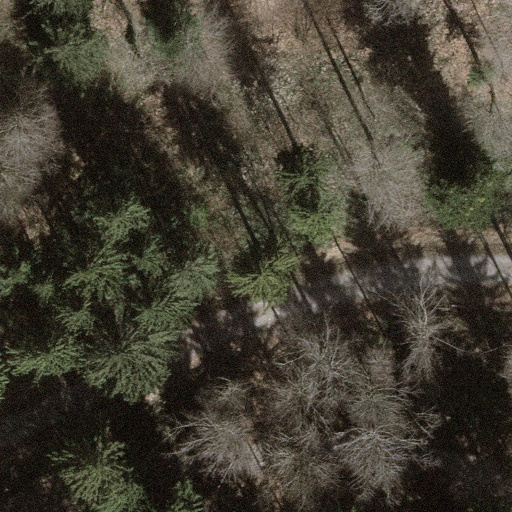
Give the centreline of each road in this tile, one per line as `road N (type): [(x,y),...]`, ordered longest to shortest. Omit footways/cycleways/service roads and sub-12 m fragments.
road 1 (track): [(0,437),(315,303),(448,271),(511,276)]
road 2 (track): [(0,495),(334,446),(418,453),(511,488)]
road 3 (track): [(0,76),(212,0)]
